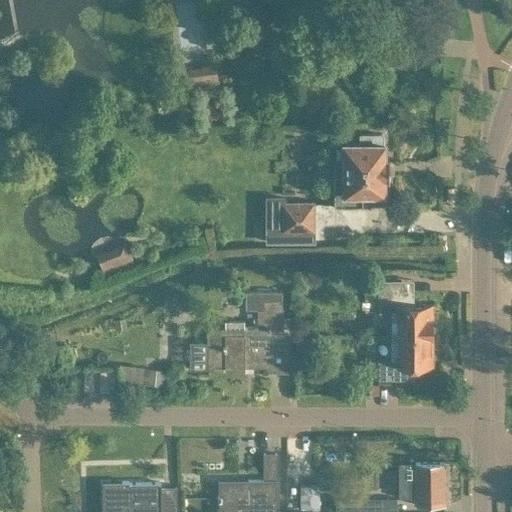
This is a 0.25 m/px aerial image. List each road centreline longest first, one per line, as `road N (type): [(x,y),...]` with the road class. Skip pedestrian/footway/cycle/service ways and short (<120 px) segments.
road 1 (residential): [(26,415),(483,410)]
road 2 (tertiary): [(483,410),(489,159),(511,95)]
